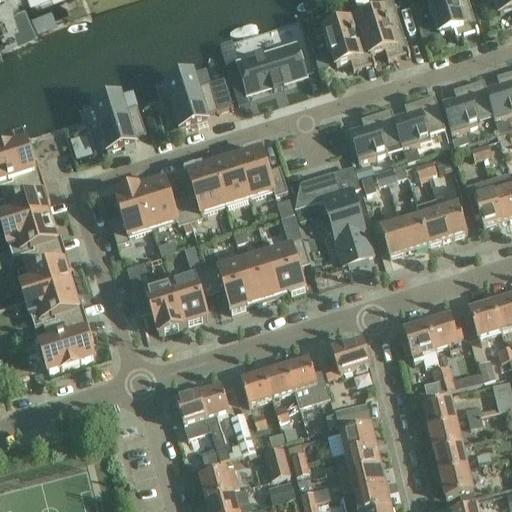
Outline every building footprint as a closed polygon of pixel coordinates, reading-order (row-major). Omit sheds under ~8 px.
[(435,26),(420,31),(423,42),(439,37),(439,39),(454,34),(457,44),(463,42),(464,36),(463,31),(474,28),(477,38),(477,39),(479,38),(466,0),(438,0),(428,3),(429,8),(427,8),(431,21),(433,20),(435,26)] [(511,0),(490,0),(491,2),(494,2),(500,20),(511,16),(511,0)] [(22,3),(11,8),(17,22),(28,18),(22,3)] [(373,21),(361,24),(372,60),(385,56),(388,65),(394,63),(396,58),(394,53),(405,50),(408,59),(408,60),(410,60),(392,4),(370,11),(373,21)] [(326,40),(324,41),(328,53),(330,53),(336,71),(350,67),(353,76),(360,74),(361,68),(360,64),(371,60),(374,70),(374,71),(376,71),(372,60),(361,24),(358,14),(357,15),(335,21),(338,31),(325,36),(326,40)] [(231,45),(220,49),(239,111),(250,107),(248,99),(302,82),(293,51),(238,68),(231,45)] [(325,56),(313,59),(318,72),(329,69),(325,56)] [(511,119),(511,77),(497,83),(498,89),(486,93),(495,120),(493,120),(494,125),(511,119)] [(193,79),(165,87),(168,99),(180,135),(208,127),(206,120),(218,116),(232,112),(224,84),(210,89),(197,92),(196,90),(193,79)] [(482,129),(480,124),(493,120),(495,120),(486,93),(484,86),(453,96),(455,102),(441,107),(451,139),(482,129)] [(137,111),(125,115),(120,101),(92,110),(108,158),(135,149),(134,143),(146,139),(137,111)] [(431,140),(445,135),(435,102),(404,112),(406,118),(394,122),(402,149),(400,149),(402,154),(432,145),(431,140)] [(389,158),(388,153),(400,149),(402,149),(394,122),(392,115),(361,125),(363,131),(349,136),(359,168),(389,158)] [(157,118),(146,122),(151,141),(163,137),(157,118)] [(508,124),(495,128),(499,139),(511,135),(508,124)] [(467,139),(453,143),(456,152),(470,148),(467,139)] [(80,142),(68,146),(74,166),(86,162),(80,142)] [(0,193),(2,199),(37,188),(33,177),(35,177),(37,173),(39,173),(37,165),(35,165),(35,166),(31,168),(29,162),(25,149),(16,152),(14,153),(14,152),(12,153),(0,156),(0,193)] [(480,152),(479,152),(483,165),(492,162),(488,149),(480,152)] [(479,152),(470,155),(474,167),(483,165),(479,152)] [(247,159),(236,163),(250,205),(273,197),(274,201),(287,197),(280,173),(268,176),(260,153),(246,157),(247,159)] [(416,154),(403,158),(406,167),(419,164),(416,154)] [(236,163),(212,171),(225,213),(250,205),(236,163)] [(448,164),(437,167),(440,178),(451,175),(448,164)] [(433,166),(424,169),(428,182),(437,179),(433,166)] [(419,184),(428,182),(424,169),(415,172),(418,181),(419,184)] [(371,170),(354,175),(357,184),(374,180),(374,178),(371,170)] [(183,203),(190,228),(202,224),(201,220),(225,213),(212,171),(202,174),(201,172),(187,176),(194,200),(183,203)] [(407,184),(418,181),(415,172),(404,175),(407,184)] [(297,211),(296,214),(323,205),(343,271),(372,262),(353,196),(359,195),(352,174),(332,180),(301,189),(297,211)] [(393,174),(384,177),(388,190),(397,187),(393,174)] [(379,192),(388,190),(384,177),(375,180),(379,192)] [(511,189),(509,180),(490,185),(503,228),(511,224),(511,189)] [(376,197),(371,183),(362,186),(366,200),(376,197)] [(490,185),(465,193),(469,207),(474,223),(475,222),(479,221),(483,234),(503,228),(490,185)] [(165,186),(140,193),(153,235),(177,228),(178,232),(182,230),(190,228),(183,203),(171,206),(165,186)] [(4,205),(0,206),(0,223),(4,237),(48,223),(44,210),(50,208),(48,200),(46,201),(41,200),(37,188),(2,199),(4,205)] [(153,235),(140,193),(139,194),(139,193),(116,200),(115,201),(121,222),(109,226),(117,251),(130,247),(129,243),(153,235)] [(438,216),(447,245),(467,239),(457,208),(438,214),(438,216)] [(438,216),(419,221),(428,251),(447,245),(438,216)] [(419,221),(400,227),(409,257),(428,251),(419,221)] [(48,223),(4,237),(13,265),(22,262),(24,268),(58,257),(55,246),(56,245),(59,242),(61,242),(58,234),(52,235),(48,223)] [(255,223),(246,225),(249,235),(258,232),(255,223)] [(400,227),(380,233),(389,263),(409,257),(400,227)] [(190,228),(182,230),(185,238),(193,236),(190,228)] [(244,236),(234,239),(237,250),(243,248),(246,242),(244,236)] [(290,252),(266,259),(279,301),(290,298),(291,300),(305,296),(298,272),(310,269),(302,244),(289,248),(290,252)] [(175,248),(158,253),(161,262),(177,257),(175,248)] [(26,274),(17,277),(25,305),(70,291),(66,278),(72,277),(69,269),(68,270),(63,268),(62,269),(58,257),(24,268),(26,274)] [(266,259),(242,267),(255,309),(279,301),(266,259)] [(217,271),(205,274),(213,299),(224,296),(231,319),(246,315),(245,312),(255,309),(242,267),(218,274),(217,271)] [(194,282),(169,290),(183,332),(208,324),(201,303),(213,299),(205,274),(192,278),(194,282)] [(182,333),(182,332),(183,332),(169,290),(145,297),(144,293),(132,297),(139,322),(151,318),(158,339),(160,339),(160,340),(182,333)] [(70,291),(25,305),(35,333),(43,331),(45,337),(80,326),(76,314),(77,314),(80,311),(82,310),(80,302),(74,304),(70,291)] [(511,301),(492,308),(501,338),(511,334),(511,301)] [(480,344),(501,338),(492,308),(471,314),(480,344)] [(450,321),(428,328),(437,359),(451,355),(452,358),(461,356),(458,346),(463,344),(459,332),(454,333),(450,321)] [(47,343),(38,346),(49,378),(60,375),(60,376),(69,373),(81,369),(81,368),(93,365),(87,347),(93,345),(91,337),(89,338),(84,337),(80,326),(45,337),(47,343)] [(437,359),(428,328),(405,335),(409,347),(403,349),(407,362),(413,360),(416,370),(423,368),(425,374),(438,370),(434,360),(437,359)] [(370,372),(361,348),(332,358),(337,373),(326,376),(329,385),(370,372)] [(505,354),(496,357),(500,369),(509,367),(505,354)] [(310,366),(287,372),(295,399),(300,415),(330,405),(321,376),(314,379),(310,366)] [(495,386),(490,366),(478,369),(483,389),(495,386)] [(273,406),(295,399),(287,372),(265,380),(273,406)] [(449,372),(441,374),(445,386),(452,384),(449,372)] [(447,397),(445,386),(444,386),(441,374),(432,376),(435,388),(424,391),(427,402),(447,397)] [(250,413),(273,406),(265,380),(242,387),(250,413)] [(216,454),(219,466),(220,468),(229,465),(217,423),(230,419),(222,393),(199,400),(207,426),(216,454)] [(511,403),(511,399),(495,403),(498,418),(511,415),(511,403)] [(199,400),(176,407),(185,433),(189,447),(211,440),(207,426),(199,400)] [(424,412),(429,435),(458,429),(452,406),(424,412)] [(368,423),(365,411),(336,418),(339,430),(368,423)] [(290,426),(286,412),(275,415),(279,429),(290,426)] [(478,413),(465,416),(468,426),(481,422),(478,413)] [(267,432),(263,419),(253,422),(257,436),(267,432)] [(337,431),(333,419),(325,421),(328,433),(337,431)] [(481,422),(468,426),(470,435),(483,432),(481,422)] [(255,458),(246,428),(233,432),(242,462),(255,458)] [(429,435),(435,458),(463,451),(458,429),(429,435)] [(339,439),(344,461),(377,453),(372,431),(339,439)] [(295,433),(283,437),(286,446),(298,443),(295,433)] [(282,439),(269,443),(272,451),(284,447),(282,439)] [(435,458),(440,481),(469,474),(463,451),(435,458)] [(382,472),(377,453),(344,461),(348,480),(382,472)] [(219,466),(216,454),(204,458),(207,470),(219,466)] [(282,455),(266,460),(273,487),(288,483),(282,455)] [(309,480),(304,458),(290,461),(296,483),(309,480)] [(490,458),(476,461),(479,472),(500,467),(498,460),(491,462),(490,458)] [(348,480),(337,483),(341,502),(387,492),(382,472),(348,480)] [(199,482),(206,506),(234,498),(240,496),(233,473),(199,482)] [(474,497),(469,474),(440,481),(446,504),(474,497)] [(290,490),(268,496),(272,511),(294,505),(290,490)] [(387,492),(341,502),(343,511),(390,511),(391,511),(387,492)] [(300,501),(303,511),(305,511),(317,509),(314,497),(300,501)] [(237,511),(234,498),(206,506),(207,511),(237,511)]
